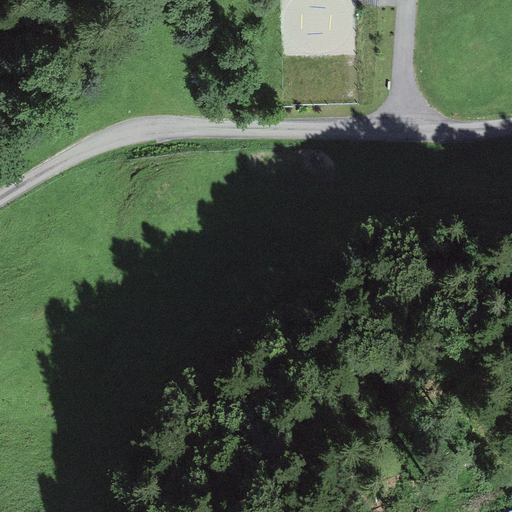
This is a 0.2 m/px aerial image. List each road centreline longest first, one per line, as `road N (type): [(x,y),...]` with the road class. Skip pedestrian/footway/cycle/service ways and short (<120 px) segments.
road 1 (unclassified): [(0,197),(84,152),(160,130),(511,126)]
road 2 (unknown): [(390,131),(405,0)]
